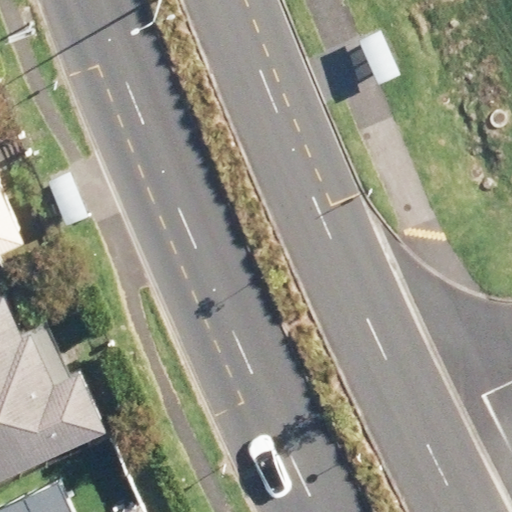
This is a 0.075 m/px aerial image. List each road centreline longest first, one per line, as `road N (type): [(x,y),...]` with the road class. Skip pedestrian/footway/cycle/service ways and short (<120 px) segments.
road 1 (secondary): [(329,511),(96,0)]
road 2 (secondary): [(234,0),(466,511)]
